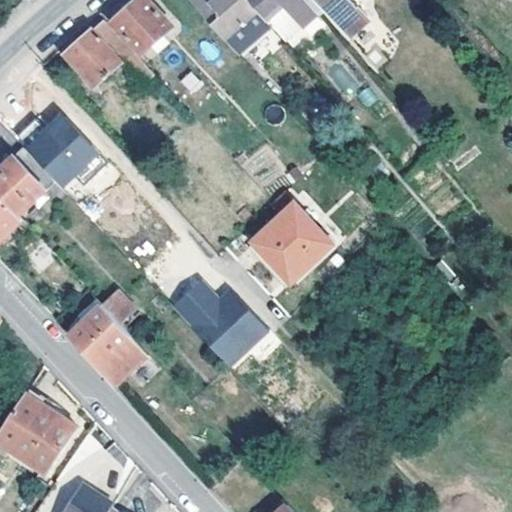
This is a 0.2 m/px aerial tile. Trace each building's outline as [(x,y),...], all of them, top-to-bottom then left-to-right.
[(144,51),(153,43),(168,30),(174,25),(150,0),(136,0),(115,19),(144,51)] [(192,0),(239,52),(273,25),(268,19),(260,10),(251,0),(192,0)] [(285,4),(303,26),(319,12),(308,0),(251,0),(260,10),(268,19),(285,4)] [(318,0),(340,24),(357,9),(349,0),(318,0)] [(349,0),(357,9),(360,6),(363,4),(364,0),(349,0)] [(371,19),(360,6),(357,9),(340,24),(351,36),(371,19)] [(310,34),(325,21),(319,12),(303,26),(310,34)] [(135,51),(106,19),(67,54),(96,85),(124,60),(135,51)] [(168,30),(153,43),(160,51),(175,38),(168,30)] [(135,51),(124,60),(146,84),(157,75),(135,51)] [(55,107),(19,142),(65,188),(101,152),(55,107)] [(0,169),(0,194),(19,216),(56,182),(24,147),(0,169)] [(0,240),(23,219),(19,216),(0,194),(0,240)] [(295,203),(255,240),(293,280),(333,243),(295,203)] [(286,286),(293,280),(255,240),(248,246),(286,286)] [(270,329),(229,287),(220,297),(201,278),(171,308),(231,368),(270,329)] [(119,290),(103,304),(120,324),(136,310),(119,290)] [(89,355),(117,385),(149,355),(120,324),(103,304),(70,334),(89,355)] [(389,361),(373,377),(381,385),(398,370),(389,361)] [(32,386),(28,393),(46,405),(49,398),(32,386)] [(54,402),(49,398),(46,405),(28,393),(0,434),(0,440),(48,471),(77,426),(50,408),(54,402)] [(292,398),(273,415),(287,430),(305,413),(292,398)] [(110,511),(112,509),(115,505),(101,497),(90,511),(110,511)] [(296,511),(288,503),(277,511),(296,511)]
